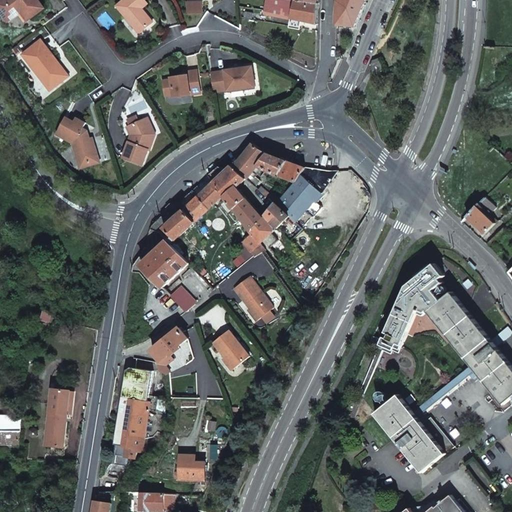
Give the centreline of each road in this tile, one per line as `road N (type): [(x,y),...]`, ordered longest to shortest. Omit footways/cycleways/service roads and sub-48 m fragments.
road 1 (tertiary): [(407,187),(251,511)]
road 2 (residential): [(74,23),(117,78),(194,39),(216,37),(243,42),(322,84)]
road 3 (tertiary): [(133,222),(81,511)]
road 4 (tertiary): [(133,222),(179,165),(212,146),(334,119)]
road 5 (tertiary): [(460,0),(448,96),(407,187)]
road 6 (tertiary): [(133,222),(79,209),(51,188),(0,106)]
road 7 (unclassified): [(407,187),(473,248),(511,298)]
road 8 (unclassified): [(387,0),(334,119)]
